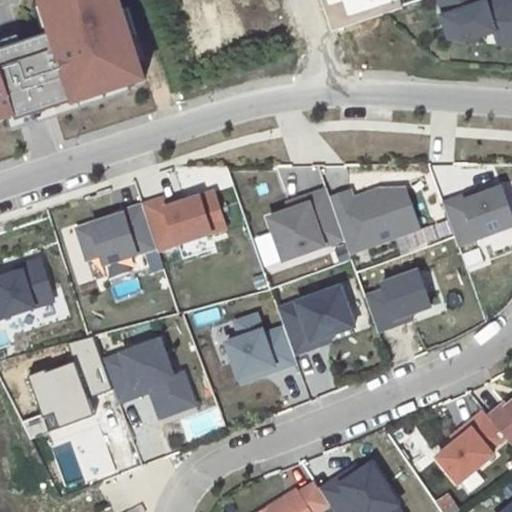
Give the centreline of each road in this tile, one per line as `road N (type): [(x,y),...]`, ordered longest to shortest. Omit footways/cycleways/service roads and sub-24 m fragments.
road 1 (residential): [(511,319),(180,489),(172,511)]
road 2 (residential): [(0,188),(281,90),(317,87)]
road 3 (residential): [(317,87),(511,100)]
